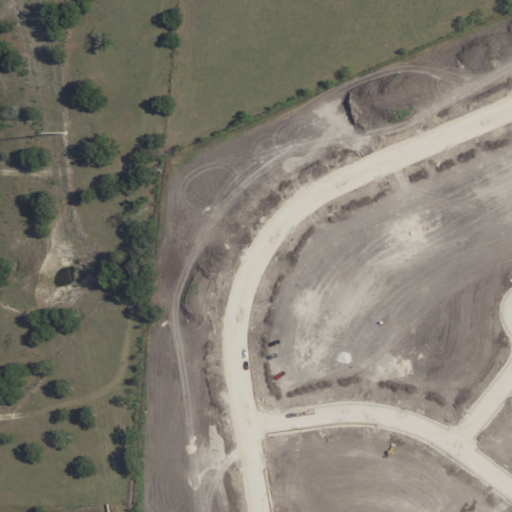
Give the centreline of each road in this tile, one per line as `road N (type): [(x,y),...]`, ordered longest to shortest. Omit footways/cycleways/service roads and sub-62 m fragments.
road 1 (residential): [(511,91),(318,181),(251,255),(238,329),(265,511)]
road 2 (residential): [(511,482),(413,419),(345,406),(250,416)]
